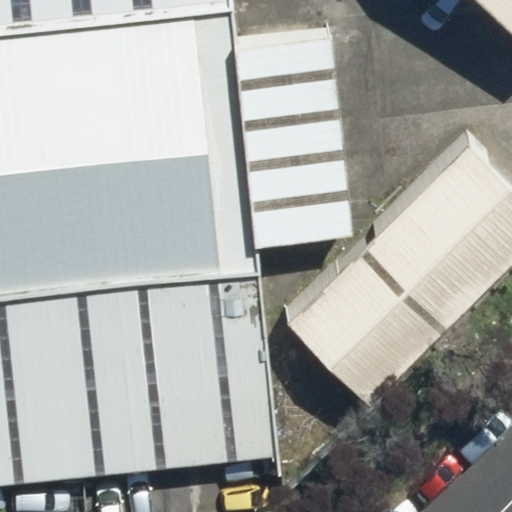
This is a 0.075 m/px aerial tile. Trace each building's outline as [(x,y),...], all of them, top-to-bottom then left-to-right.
[(227,31),(223,0),(196,0),(0,19),(0,288),(251,264),(247,232),(227,31)] [(0,0),(0,19),(196,0),(0,0)] [(511,0),(480,0),(511,32),(511,0)] [(227,31),(247,232),(346,222),(326,21),(227,31)] [(511,244),(511,178),(463,129),(277,309),(359,393),(511,244)] [(0,288),(0,477),(267,451),(251,264),(0,288)]
